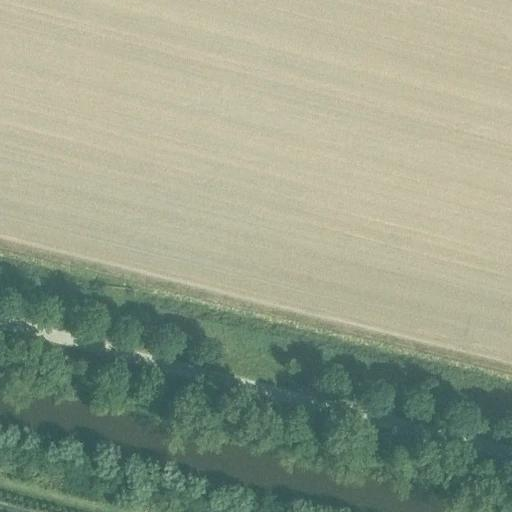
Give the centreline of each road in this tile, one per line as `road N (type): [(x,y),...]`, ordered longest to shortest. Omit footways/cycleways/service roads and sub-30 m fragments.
road 1 (unclassified): [(511,455),(0,324)]
road 2 (track): [(335,410),(203,341),(104,311),(0,294)]
